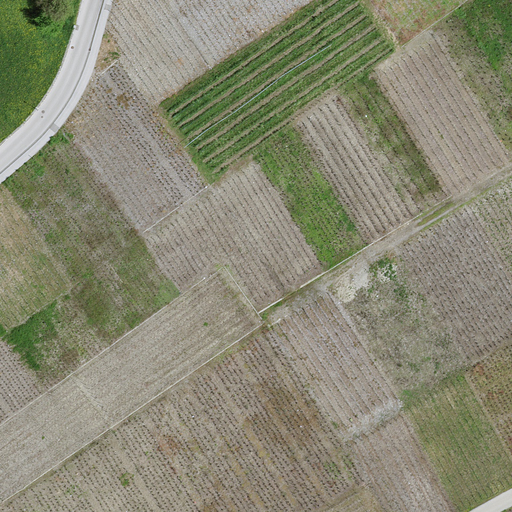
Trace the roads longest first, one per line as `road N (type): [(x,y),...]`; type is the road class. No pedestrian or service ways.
road 1 (track): [(511,168),(273,317)]
road 2 (residential): [(0,164),(38,133),(67,93),(92,0)]
